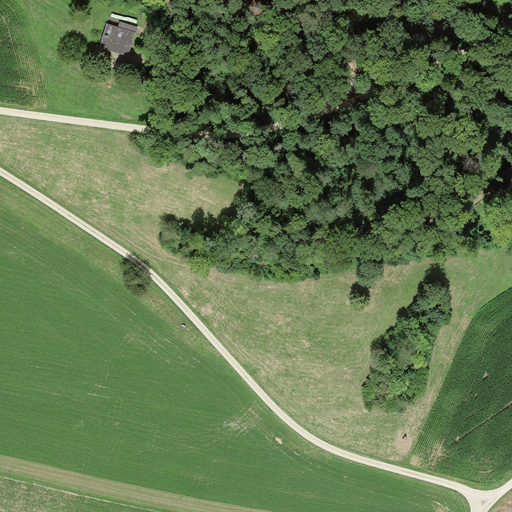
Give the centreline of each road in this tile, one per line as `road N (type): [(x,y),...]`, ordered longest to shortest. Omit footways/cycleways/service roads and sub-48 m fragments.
road 1 (track): [(0,174),(138,264),(311,441),(469,492),(484,505)]
road 2 (track): [(511,27),(356,98),(237,133),(116,128),(0,111)]
